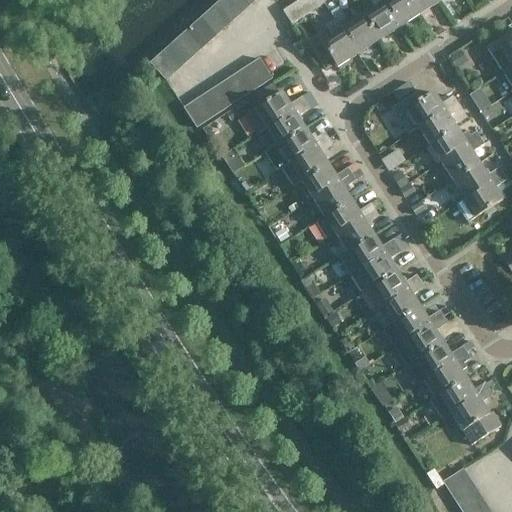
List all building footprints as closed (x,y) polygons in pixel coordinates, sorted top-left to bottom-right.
[(222,0),(217,4),(233,22),(241,14),(228,0),(222,0)] [(228,0),(241,14),(249,7),(242,0),(228,0)] [(319,0),(301,0),(281,13),(290,27),(323,6),(319,0)] [(378,0),(368,0),(375,9),(361,18),(377,43),(398,29),(378,0)] [(418,16),(407,0),(378,0),(398,29),(418,16)] [(407,0),(418,16),(438,3),(436,0),(407,0)] [(209,12),(224,29),(233,22),(217,4),(209,12)] [(330,14),(357,56),(377,43),(361,18),(349,26),(338,9),(330,14)] [(201,19),(216,37),(224,29),(209,12),(201,19)] [(192,26),(208,44),(216,37),(201,19),(192,26)] [(357,56),(334,21),(325,27),(331,37),(312,50),(326,70),(333,65),(336,69),(357,56)] [(184,34),(200,51),(208,44),(192,26),(184,34)] [(501,74),(511,68),(511,67),(511,34),(511,33),(485,49),(501,74)] [(176,41),(191,59),(200,51),(184,34),(176,41)] [(167,49),(183,66),(191,59),(176,41),(167,49)] [(159,56),(175,73),(183,66),(167,49),(159,56)] [(165,82),(175,73),(159,56),(150,64),(165,82)] [(248,66),(261,85),(272,78),(259,59),(248,66)] [(239,72),(252,91),(261,85),(248,66),(239,72)] [(511,83),(511,67),(511,68),(501,74),(502,75),(505,73),(511,83)] [(230,78),(243,97),(252,91),(239,72),(230,78)] [(221,84),(234,103),(243,97),(230,78),(221,84)] [(212,90),(224,110),(234,103),(221,84),(212,90)] [(202,96),(215,116),(224,110),(212,90),(202,96)] [(288,106),(281,94),(245,118),(257,136),(266,130),(304,104),(300,98),(288,106)] [(417,129),(456,104),(452,98),(440,106),(432,94),(405,111),(417,129)] [(193,103),(206,122),(215,116),(202,96),(193,103)] [(196,129),(206,122),(193,103),(183,109),(196,129)] [(267,153),(277,147),(304,130),(296,118),(308,110),(304,104),(266,130),(257,136),(267,153)] [(429,147),(454,130),(448,119),(460,111),(456,104),(417,129),(429,147)] [(309,137),(304,130),(277,147),(289,165),(327,140),(323,134),(317,138),(314,133),(309,137)] [(440,165),(479,140),(475,134),(469,138),(466,133),(459,137),(454,130),(429,147),(440,165)] [(327,140),(289,165),(300,183),(327,165),(322,158),(327,154),(325,150),(331,146),(327,140)] [(452,182),(478,165),(471,154),(483,146),(479,140),(440,165),(452,182)] [(312,200),(358,171),(354,165),(334,177),(327,165),(300,183),(312,200)] [(478,165),(452,182),(463,200),(502,175),(498,170),(486,177),(478,165)] [(358,171),(312,200),(323,218),(350,201),(345,194),(349,191),(346,187),(362,177),(358,171)] [(467,224),(475,219),(501,202),(493,190),(506,182),(502,175),(463,200),(454,206),(467,224)] [(335,236),(373,211),(381,206),(377,200),(369,205),(358,213),(350,201),(323,218),(314,224),(325,242),(335,236)] [(377,217),(373,211),(335,236),(346,254),(372,237),(368,229),(372,226),(369,222),(377,217)] [(349,277),(396,247),(402,242),(398,237),(380,248),(372,237),(346,254),(337,259),(349,277)] [(396,247),(349,277),(360,295),(369,289),(395,272),(388,260),(400,253),(396,247)] [(511,252),(502,259),(511,273),(511,252)] [(400,279),(395,272),(369,289),(381,307),(419,282),(415,276),(406,282),(403,277),(400,279)] [(381,307),(371,314),(382,332),(392,325),(418,308),(411,296),(423,289),(419,282),(381,307)] [(447,306),(438,312),(442,318),(451,312),(447,306)] [(393,349),(442,318),(438,312),(426,319),(418,308),(392,325),(382,332),(393,349)] [(442,318),(393,349),(405,367),(415,360),(441,343),(434,332),(446,324),(442,318)] [(449,355),(441,343),(415,360),(427,378),(465,354),(461,347),(449,355)] [(433,400),(464,379),(460,372),(465,369),(462,365),(469,360),(465,354),(427,378),(421,382),(432,399),(432,400),(433,400)] [(433,400),(432,400),(428,402),(440,420),(450,414),(488,389),(484,383),(472,391),(464,379),(433,400)] [(492,396),(488,389),(450,414),(470,446),(500,427),(491,413),(487,416),(479,404),(492,396)] [(448,493),(468,480),(462,470),(442,483),(448,493)] [(455,502),(474,489),(468,480),(448,493),(455,502)] [(461,511),(480,499),(474,489),(455,502),(461,511)] [(460,511),(481,511),(487,509),(480,499),(461,511),(460,511)]
